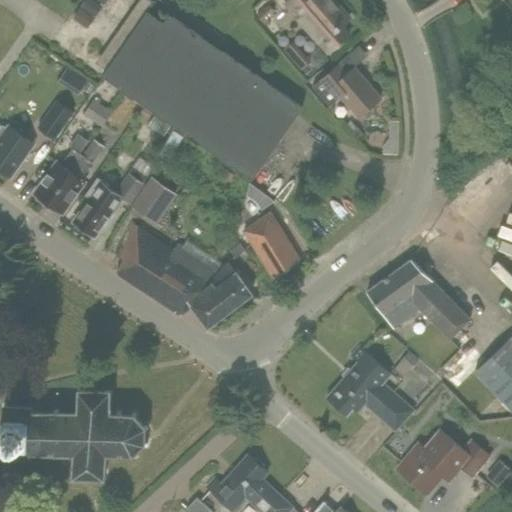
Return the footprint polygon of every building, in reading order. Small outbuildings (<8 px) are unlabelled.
[(265,24),(275,16),(283,9),(274,0),(272,0),(256,14),(265,24)] [(333,0),(288,0),(285,3),(328,52),(348,34),(340,25),(349,17),(333,0)] [(149,12),(105,76),(252,178),(302,105),(168,12),(163,21),(149,12)] [(292,41),(283,49),(301,69),(310,61),(292,41)] [(340,95),(358,116),(381,97),(354,66),(346,73),(338,63),(317,82),(333,101),(340,95)] [(113,111),(93,98),(83,114),(102,126),(113,111)] [(55,139),(75,111),(57,99),(38,126),(55,139)] [(0,171),(9,178),(33,145),(8,127),(6,130),(2,127),(0,130),(0,171)] [(183,136),(173,129),(157,155),(167,162),(183,136)] [(77,134),(70,145),(72,147),(80,152),(88,141),(77,134)] [(383,145),(383,152),(398,152),(398,136),(390,136),(383,145)] [(93,139),(83,154),(93,161),(105,144),(94,137),(93,139)] [(37,197),(46,204),(83,154),(80,152),(72,147),(61,163),(57,160),(34,193),(38,196),(37,197)] [(487,148),(451,184),(457,190),(459,192),(495,155),(487,148)] [(62,213),(85,180),(81,177),(93,161),(83,154),(46,204),(56,211),(57,210),(62,213)] [(109,187),(96,178),(86,192),(91,195),(73,221),(77,223),(75,225),(85,232),(87,230),(94,236),(103,223),(105,225),(115,212),(110,208),(120,194),(130,201),(144,181),(128,170),(114,191),(109,187)] [(235,175),(229,171),(221,182),(227,186),(235,175)] [(177,193),(151,175),(131,203),(157,221),(177,193)] [(269,204),(262,194),(249,203),(256,213),(269,204)] [(267,213),(240,232),(273,277),(299,258),(267,213)] [(215,276),(132,222),(115,254),(124,259),(115,272),(180,314),(192,305),(208,326),(252,292),(228,261),(215,276)] [(240,242),(229,249),(235,256),(245,249),(240,242)] [(419,307),(449,338),(470,318),(432,279),(428,282),(411,258),(366,290),(392,327),(419,307)] [(511,333),(474,370),(511,409),(511,333)] [(473,342),(446,364),(457,378),(484,357),(473,342)] [(390,373),(370,356),(358,345),(350,354),(357,361),(350,369),(348,367),(342,375),(344,376),(326,396),(346,414),(352,407),(356,411),(363,404),(394,431),(413,410),(382,382),(390,373)] [(409,351),(402,359),(410,367),(417,359),(409,351)] [(147,441),(146,441),(144,440),(144,435),(144,428),(148,427),(147,423),(143,425),(135,416),(137,412),(133,410),(131,414),(121,414),(121,409),(117,409),(117,414),(108,414),(109,396),(110,395),(111,389),(104,389),(104,390),(84,390),(84,388),(77,388),(77,395),(79,395),(78,413),(59,413),(59,408),(54,408),(54,413),(33,412),(33,407),(3,406),(3,416),(1,416),(1,423),(0,443),(1,444),(0,454),(30,455),(31,450),(52,451),(52,456),(55,456),(56,451),(75,452),(73,470),(72,470),(71,477),(78,477),(78,475),(98,476),(98,478),(105,478),(105,471),(104,471),(105,452),(116,453),(116,457),(120,457),(120,453),(130,453),(131,457),(135,456),(134,452),(142,444),(146,445),(147,441)] [(463,448),(454,441),(439,428),(424,447),(418,442),(396,467),(427,493),(442,475),(449,480),(461,465),(472,475),(490,454),(471,439),(463,448)] [(263,475),(259,472),(263,464),(255,457),(248,461),(244,458),(221,483),(214,477),(206,485),(234,511),(235,511),(249,498),(263,511),(286,511),(292,506),(261,477),(263,475)] [(191,511),(209,511),(212,510),(197,496),(186,508),(191,511)] [(347,511),(341,506),(335,511),(324,503),(326,501),(324,500),(313,511),(347,511)]
